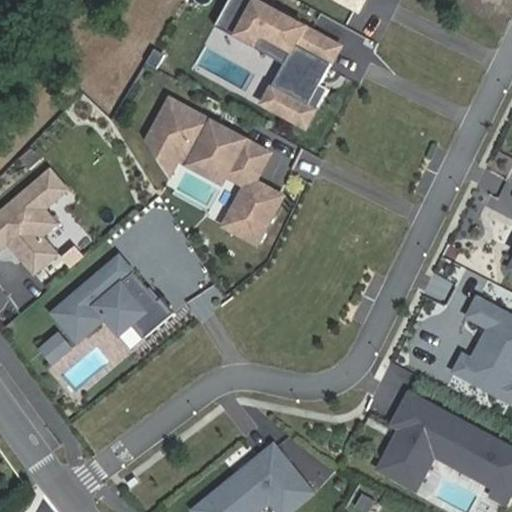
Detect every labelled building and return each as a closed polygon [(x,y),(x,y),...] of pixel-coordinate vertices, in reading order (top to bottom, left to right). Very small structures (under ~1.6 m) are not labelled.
[(343,44),(261,0),(230,0),(217,24),(256,45),(264,32),(299,51),(280,85),(275,82),(265,102),(299,120),(309,102),(318,108),(328,89),(321,85),(343,44)] [(368,0),(359,25),(380,34),(394,0),(368,0)] [(286,62),(275,82),(280,85),(299,51),(264,32),(256,45),(286,62)] [(159,66),(167,52),(156,46),(148,60),(159,66)] [(247,138),(173,97),(150,138),(171,173),(180,157),(191,163),(200,147),(232,164),(228,173),(248,184),(226,224),(259,241),(285,194),(257,179),(269,157),(244,144),(247,138)] [(309,102),(299,120),(308,126),(318,108),(309,102)] [(200,147),(191,163),(224,181),(228,173),(232,164),(200,147)] [(257,179),(285,194),(296,173),(269,157),(257,179)] [(38,269),(61,249),(46,231),(60,219),(48,204),(71,185),(54,165),(0,211),(0,247),(12,237),(38,269)] [(116,258),(49,315),(74,345),(102,321),(116,337),(128,327),(140,341),(170,315),(158,300),(155,303),(116,258)] [(511,312),(479,295),(469,314),(490,326),(482,340),(485,342),(479,353),(476,351),(473,356),(465,352),(455,370),(500,394),(508,379),(511,381),(511,312)] [(57,336),(45,346),(57,359),(68,349),(57,336)] [(482,340),(476,351),(479,353),(485,342),(482,340)] [(45,346),(38,352),(49,365),(57,359),(45,346)] [(511,381),(508,379),(500,394),(511,400),(511,381)] [(431,454),(441,451),(503,484),(511,489),(511,445),(411,391),(395,422),(403,426),(381,467),(415,485),(431,454)] [(276,443),(243,470),(245,472),(239,478),(237,475),(216,492),(231,511),(255,511),(272,499),(282,511),(286,511),(314,490),(276,443)] [(245,472),(243,470),(237,475),(239,478),(245,472)] [(498,495),(511,502),(511,501),(511,489),(503,484),(498,495)] [(367,511),(374,511),(382,500),(366,491),(358,507),(367,511)]
